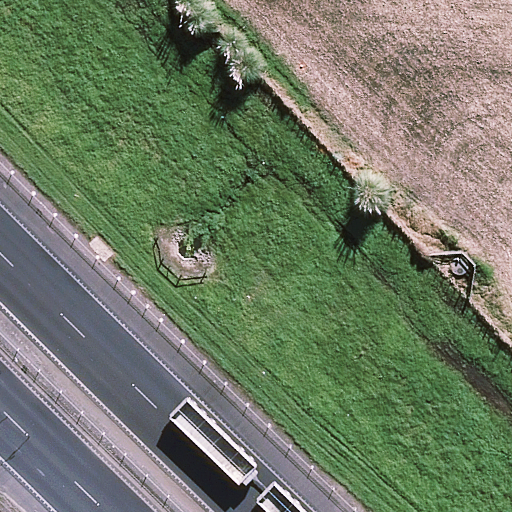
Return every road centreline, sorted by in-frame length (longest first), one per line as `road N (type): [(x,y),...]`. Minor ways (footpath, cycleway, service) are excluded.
road 1 (motorway): [(0,241),(263,511)]
road 2 (motorway): [(101,511),(0,413)]
